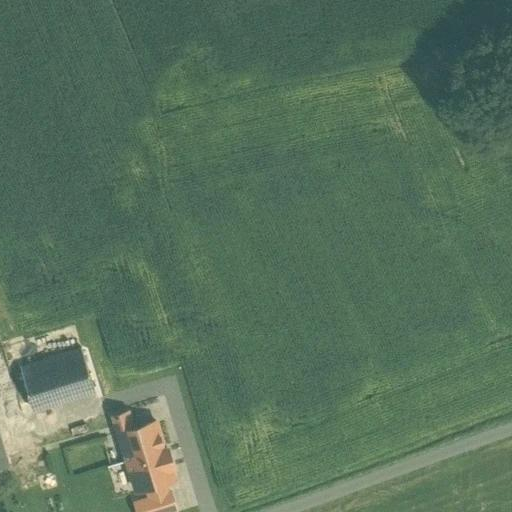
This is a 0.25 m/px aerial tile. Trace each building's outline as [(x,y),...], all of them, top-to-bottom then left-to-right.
[(20,367),(33,409),(95,389),(81,347),(20,367)] [(160,418),(115,432),(133,491),(178,477),(160,418)] [(0,434),(0,469),(10,466),(0,434)] [(55,481),(56,484),(102,469),(94,440),(47,454),(52,471),(37,475),(40,485),(55,481)] [(56,484),(64,511),(115,511),(102,469),(56,484)]
